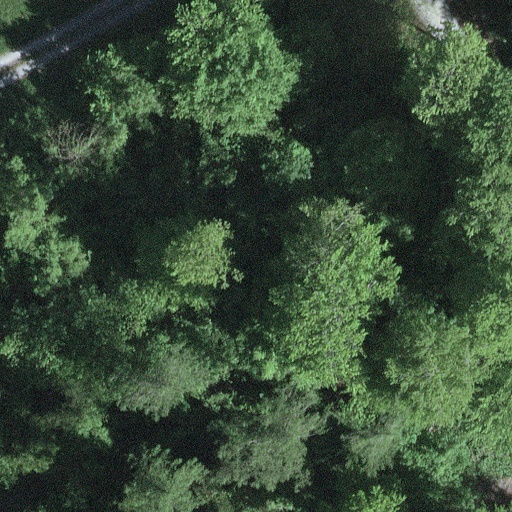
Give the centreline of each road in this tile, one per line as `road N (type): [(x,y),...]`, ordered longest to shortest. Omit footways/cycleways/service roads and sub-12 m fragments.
road 1 (track): [(140,0),(0,78)]
road 2 (track): [(426,0),(511,107)]
